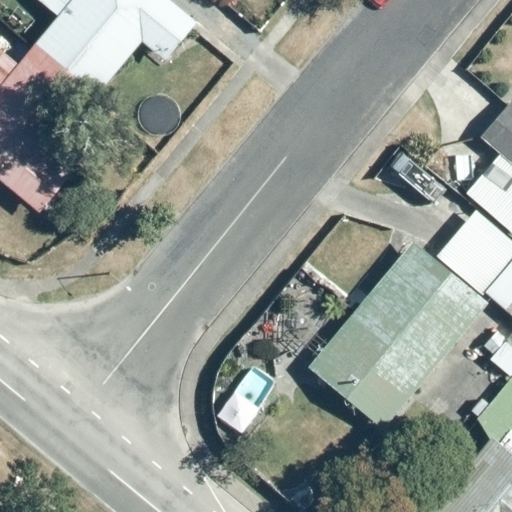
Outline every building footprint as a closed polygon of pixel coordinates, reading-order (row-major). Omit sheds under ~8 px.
[(48,28),(34,43),(93,96),(94,94),(141,41),(162,60),(193,26),(164,0),(38,0),(57,17),(48,28)] [(93,96),(34,43),(28,50),(0,24),(0,180),(37,213),(73,173),(45,149),(93,96)] [(511,227),(511,101),(479,136),(495,151),(460,187),(507,233),(511,227)] [(510,376),(511,373),(511,243),(469,210),(434,254),(511,315),(511,323),(485,357),(510,376)] [(482,306),(402,239),(367,281),(373,286),(306,366),(380,428),(482,306)] [(511,511),(511,373),(510,376),(471,425),(489,439),(429,511),(511,511)]
